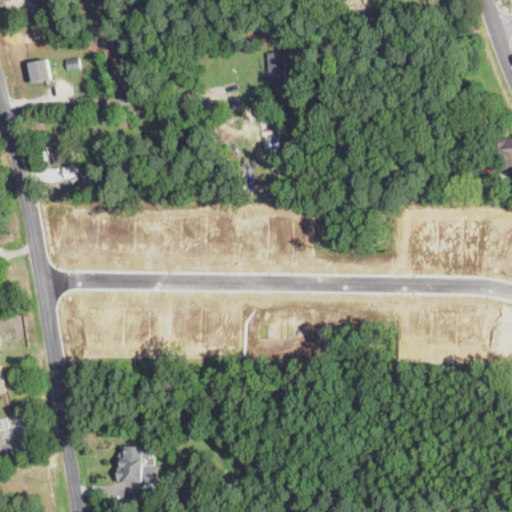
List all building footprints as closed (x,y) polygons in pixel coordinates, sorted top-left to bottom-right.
[(285,80),(269,80),(269,52),(285,52),(285,80)] [(82,68),(69,69),(68,59),(81,57),(82,68)] [(53,77),(31,82),(28,67),(32,67),(31,62),(49,58),(53,77)] [(76,159),(57,164),(50,138),(69,133),(76,159)] [(511,137),(511,167),(499,168),(496,143),(502,142),(501,139),(511,137)] [(76,175),(64,179),(60,167),(73,163),(76,175)] [(510,187),(502,187),(501,180),(509,179),(510,187)] [(0,392),(0,364),(3,364),(8,390),(0,392)] [(152,444),(152,457),(145,456),(145,481),(119,481),(119,462),(122,462),(122,457),(120,457),(120,450),(122,450),(122,444),(152,444)]
